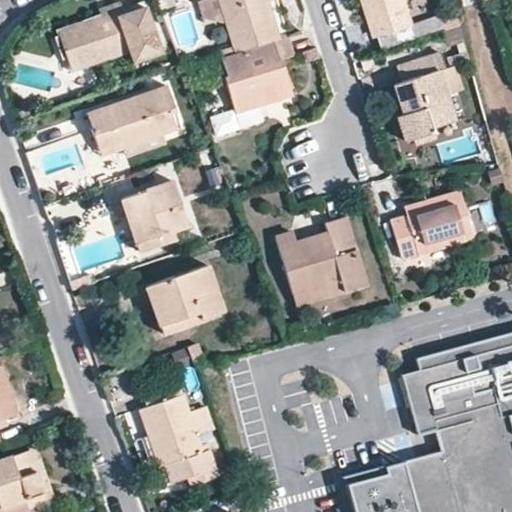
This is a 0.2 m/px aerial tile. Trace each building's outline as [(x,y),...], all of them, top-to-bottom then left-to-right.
[(218,0),(204,0),(198,2),(203,18),(225,21),(218,0)] [(267,0),(266,0),(218,0),(225,21),(234,53),(278,38),(267,0)] [(416,36),(403,0),(362,0),(379,48),(416,36)] [(95,9),(96,15),(114,9),(117,14),(121,13),(117,1),(95,9)] [(114,9),(96,15),(46,31),(59,73),(128,50),(132,62),(160,52),(144,6),(121,13),(117,14),(114,9)] [(440,18),(443,28),(458,23),(455,13),(440,18)] [(458,23),(443,28),(447,42),(462,37),(458,23)] [(278,38),(234,53),(220,57),(226,75),(225,76),(236,113),(292,95),(281,59),(293,55),(287,35),(278,38)] [(317,58),(313,47),(301,51),(305,62),(317,58)] [(449,67),(454,65),(469,61),(466,50),(445,56),(449,67)] [(438,70),(443,68),(438,51),(396,65),(402,81),(393,83),(403,113),(396,115),(405,139),(433,131),(432,127),(454,119),(446,92),(438,70)] [(461,88),(454,65),(449,67),(443,68),(438,70),(446,92),(461,88)] [(94,71),(74,77),(80,93),(99,87),(94,71)] [(121,147),(161,133),(179,126),(164,86),(86,114),(98,148),(120,142),(121,147)] [(211,117),(217,139),(240,132),(234,110),(211,117)] [(232,130),(261,123),(258,110),(229,116),(232,130)] [(165,142),(161,133),(121,147),(125,157),(165,142)] [(100,155),(121,147),(120,142),(98,148),(100,155)] [(133,215),(142,241),(172,231),(187,226),(172,181),(119,199),(125,216),(125,217),(133,215)] [(427,209),(405,215),(390,220),(401,258),(472,237),(458,188),(424,199),(427,209)] [(125,216),(119,199),(110,202),(116,219),(125,216)] [(403,205),(405,215),(427,209),(424,199),(403,205)] [(134,244),(136,251),(174,238),(172,231),(142,241),(133,215),(125,217),(125,218),(134,244)] [(339,280),(343,290),(367,282),(347,215),(323,222),(326,233),(296,243),(292,232),(275,238),(292,295),(339,280)] [(220,310),(205,265),(145,287),(161,333),(220,310)] [(73,289),(94,281),(91,274),(70,281),(73,289)] [(344,293),(343,290),(339,280),(292,295),(296,309),(344,293)] [(511,511),(511,333),(413,362),(416,375),(399,380),(415,437),(431,432),(438,454),(399,465),(403,481),(383,487),(380,478),(344,488),(350,511),(511,511)] [(0,419),(5,418),(16,414),(0,366),(0,365),(0,419)] [(196,434),(187,411),(176,379),(141,391),(146,406),(138,409),(157,465),(163,463),(169,480),(185,475),(188,485),(217,474),(208,449),(201,451),(196,434)] [(204,405),(187,411),(196,434),(212,429),(204,405)] [(32,472),(25,451),(0,459),(0,511),(31,511),(49,506),(36,470),(32,472)] [(403,481),(399,465),(379,471),(380,478),(383,487),(403,481)]
